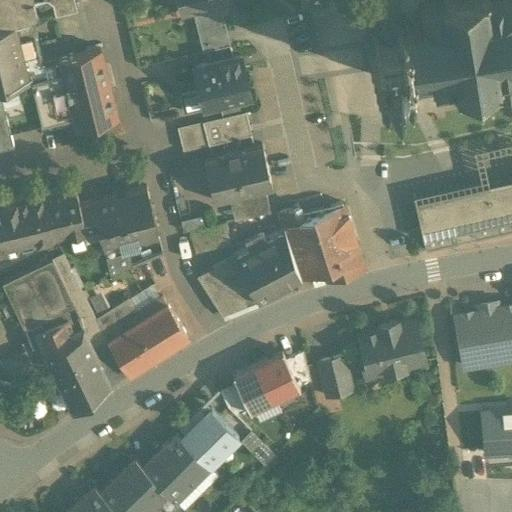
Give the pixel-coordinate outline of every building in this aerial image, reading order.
[(73,0),(0,0),(0,25),(32,18),(76,8),(73,0)] [(191,8),(202,49),(205,48),(228,42),(217,1),(220,0),(176,0),(179,11),(191,8)] [(420,3),(420,5),(416,5),(417,9),(421,9),(423,23),(407,26),(406,21),(402,22),(402,25),(399,26),(399,25),(397,22),(395,23),(391,20),(391,18),(388,17),(387,19),(382,20),(381,18),(378,20),(379,22),(376,26),(373,26),(373,29),(373,30),(371,30),(371,36),(369,37),(369,39),(363,40),(364,46),(371,45),(374,64),(367,65),(368,70),(374,69),(375,72),(377,71),(378,77),(383,76),(383,70),(399,68),(404,94),(435,89),(435,92),(439,91),(439,88),(454,86),(454,88),(456,88),(457,92),(461,92),(460,87),(462,87),(465,106),(497,101),(496,102),(499,104),(500,103),(500,102),(501,108),(511,106),(511,0),(435,0),(435,1),(425,2),(425,0),(421,0),(422,3),(420,3)] [(0,25),(0,85),(13,83),(29,79),(60,71),(56,55),(42,59),(37,39),(32,18),(0,25)] [(228,42),(205,48),(208,59),(231,54),(228,42)] [(99,45),(56,55),(60,71),(29,79),(40,121),(71,114),(74,125),(116,115),(99,45)] [(217,102),(241,97),(249,95),(239,52),(231,54),(208,59),(193,63),(203,106),(217,102)] [(29,79),(13,83),(23,125),(40,121),(29,79)] [(0,85),(0,143),(12,140),(9,129),(23,125),(13,83),(0,85)] [(219,109),(220,114),(244,108),(243,104),(241,97),(217,102),(219,109)] [(220,114),(202,119),(207,142),(243,133),(250,132),(244,108),(220,114)] [(207,142),(202,119),(176,125),(182,148),(207,142)] [(210,154),(202,156),(212,198),(227,195),(232,217),(268,208),(262,186),(270,184),(260,142),(246,145),(210,154)] [(511,177),(413,200),(424,250),(456,243),(454,231),(471,227),(473,239),(511,229),(511,177)] [(73,181),(42,188),(53,235),(85,226),(78,200),(73,181)] [(145,184),(90,198),(96,224),(102,246),(157,232),(145,184)] [(40,189),(13,196),(13,195),(11,196),(3,198),(0,198),(0,247),(5,247),(3,241),(16,238),(17,244),(19,243),(18,237),(30,234),(31,240),(53,235),(42,188),(40,189)] [(90,198),(78,200),(85,226),(96,224),(90,198)] [(298,204),(277,210),(291,251),(293,249),(301,275),(320,269),(323,279),(364,267),(344,203),(341,204),(340,201),(329,205),(330,207),(302,216),(298,204)] [(225,220),(188,229),(194,250),(218,244),(216,236),(228,233),(225,220)] [(299,276),(273,227),(231,249),(234,254),(256,298),(299,276)] [(94,314),(62,250),(48,257),(67,296),(74,310),(110,382),(128,372),(106,337),(104,335),(94,314)] [(256,298),(234,254),(195,273),(221,313),(256,298)] [(110,382),(74,310),(69,313),(63,300),(68,297),(67,296),(48,257),(0,278),(0,280),(8,299),(0,302),(0,306),(4,314),(13,310),(30,345),(32,350),(40,347),(41,349),(43,348),(49,362),(71,407),(110,382)] [(138,317),(106,337),(128,372),(187,334),(161,294),(134,310),(138,317)] [(125,295),(94,314),(104,335),(106,337),(138,317),(134,310),(125,295)] [(473,301),(475,311),(499,307),(497,297),(473,301)] [(475,311),(453,315),(461,364),(511,355),(511,304),(499,307),(475,311)] [(396,318),(377,323),(377,326),(358,331),(362,347),(358,348),(364,373),(382,369),(383,372),(405,367),(404,363),(423,359),(413,317),(397,321),(396,318)] [(30,345),(0,357),(7,373),(18,368),(20,373),(37,367),(49,362),(43,348),(41,349),(40,347),(32,350),(30,345)] [(281,351),(256,362),(272,397),(297,385),(281,351)] [(342,352),(316,359),(325,394),(351,387),(342,352)] [(256,362),(232,373),(248,408),(272,397),(256,362)] [(237,434),(205,401),(218,387),(216,386),(173,428),(175,430),(207,463),(208,463),(237,434)] [(511,407),(481,410),(484,450),(511,448),(511,407)] [(253,411),(244,421),(268,445),(278,435),(253,411)] [(207,463),(175,430),(158,447),(190,480),(207,463)] [(190,480),(158,447),(141,463),(140,464),(164,488),(165,489),(172,497),(190,480)] [(141,463),(133,455),(116,473),(148,505),(165,489),(164,488),(140,464),(141,463)] [(141,511),(148,505),(116,473),(99,489),(120,511),(141,511)] [(93,482),(75,500),(87,511),(120,511),(99,489),(93,482)] [(87,511),(75,500),(62,511),(87,511)]
